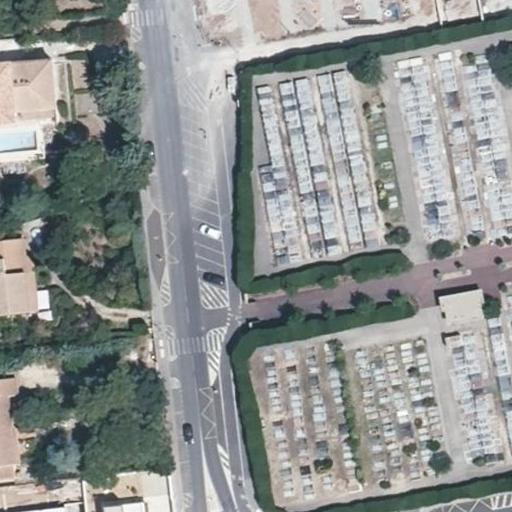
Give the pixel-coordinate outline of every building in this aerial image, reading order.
[(0,111),(15,111),(56,107),(52,61),(0,65),(0,111)] [(330,257),(381,248),(349,72),(323,77),(331,119),(325,120),(331,150),(284,159),(276,119),(269,120),(265,98),(258,100),(274,190),(297,185),(299,194),(321,190),(324,207),(341,203),(349,247),(328,251),(330,257)] [(0,123),(15,122),(15,111),(0,111),(0,123)] [(34,291),(27,292),(24,273),(20,273),(19,257),(0,259),(0,314),(37,312),(34,291)] [(439,292),(441,321),(484,318),(482,289),(439,292)] [(0,379),(0,396),(7,396),(16,395),(14,377),(0,379)] [(0,396),(0,465),(13,464),(11,432),(7,396),(0,396)] [(143,511),(143,499),(102,503),(102,511),(143,511)]
